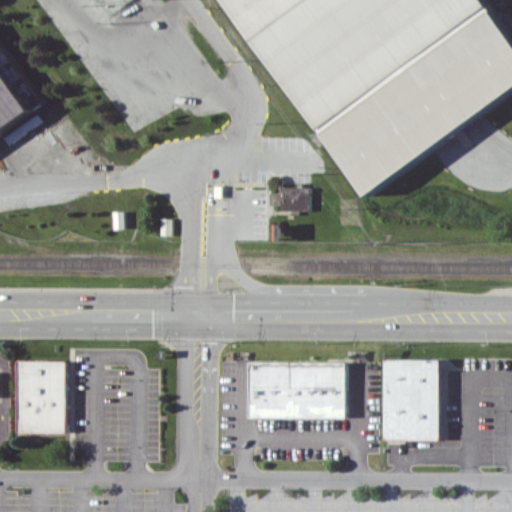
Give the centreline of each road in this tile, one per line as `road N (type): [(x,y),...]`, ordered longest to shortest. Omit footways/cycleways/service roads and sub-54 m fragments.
road 1 (residential): [(198,315),(202,511)]
road 2 (primary): [(364,316),(511,315)]
